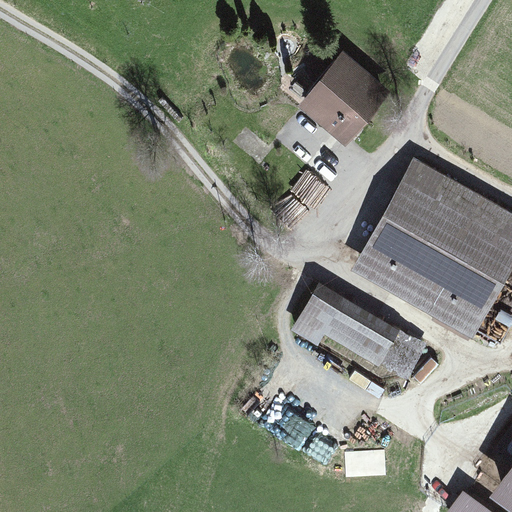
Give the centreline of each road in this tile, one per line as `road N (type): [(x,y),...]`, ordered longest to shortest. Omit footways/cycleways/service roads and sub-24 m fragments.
road 1 (track): [(0,13),(132,95),(273,251)]
road 2 (track): [(489,0),(331,247),(273,251)]
road 3 (unknown): [(335,241),(449,338),(480,357),(511,358)]
